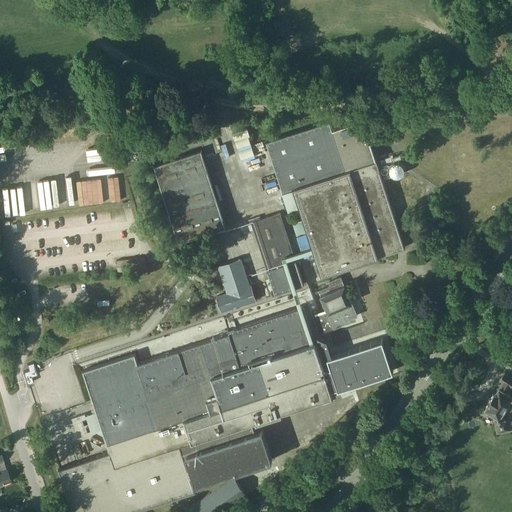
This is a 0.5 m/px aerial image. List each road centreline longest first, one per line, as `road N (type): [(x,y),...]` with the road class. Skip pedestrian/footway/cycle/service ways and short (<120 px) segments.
road 1 (track): [(203,100),(246,112),(511,85)]
road 2 (tertiary): [(511,250),(365,468)]
road 3 (unclassified): [(42,511),(0,381)]
